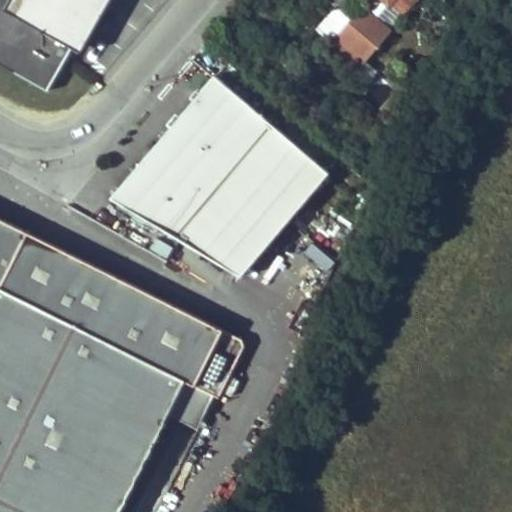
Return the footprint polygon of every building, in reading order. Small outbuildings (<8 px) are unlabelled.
[(0,0),(0,55),(19,66),(15,72),(48,91),(99,0),(0,0)] [(390,31),(361,6),(336,36),(365,60),(390,31)] [(333,38),(346,18),(331,9),(318,29),(333,38)] [(329,172),(215,74),(111,197),(241,275),(329,172)] [(0,511),(118,511),(173,403),(184,380),(213,395),(218,397),(244,345),(242,338),(0,219),(0,511)] [(202,417),(213,395),(184,380),(173,403),(202,417)]
